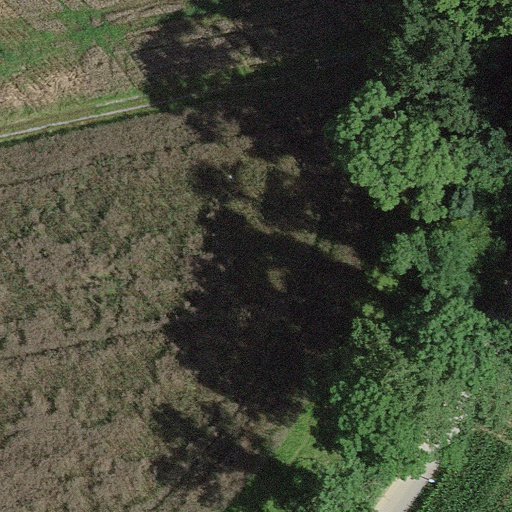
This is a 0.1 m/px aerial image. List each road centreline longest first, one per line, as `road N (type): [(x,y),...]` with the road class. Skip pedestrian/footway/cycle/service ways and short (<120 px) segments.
road 1 (track): [(426,0),(402,58),(0,143)]
road 2 (track): [(511,273),(451,411),(388,511)]
